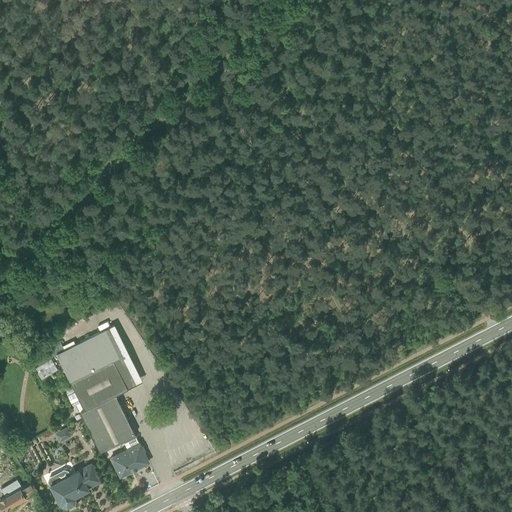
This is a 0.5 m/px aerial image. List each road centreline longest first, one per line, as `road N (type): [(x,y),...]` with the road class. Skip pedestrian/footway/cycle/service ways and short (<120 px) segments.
road 1 (secondary): [(176,495),(511,324)]
road 2 (track): [(221,65),(0,283)]
road 3 (track): [(349,187),(489,318)]
road 4 (track): [(258,102),(349,187)]
